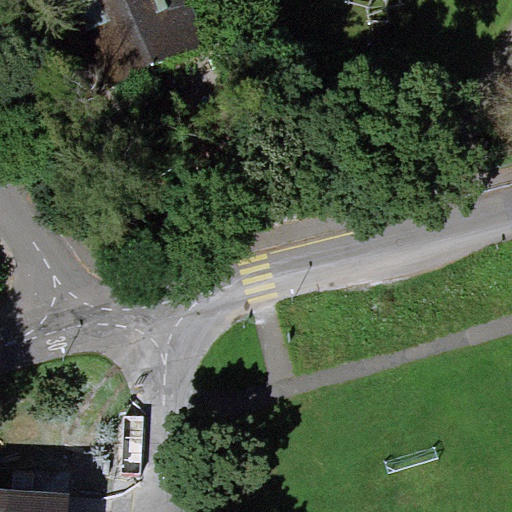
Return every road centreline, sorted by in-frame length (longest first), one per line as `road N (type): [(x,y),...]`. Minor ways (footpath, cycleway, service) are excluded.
road 1 (residential): [(167,302),(511,209)]
road 2 (residential): [(152,511),(165,418),(167,302)]
road 3 (residential): [(72,330),(59,282),(0,188)]
